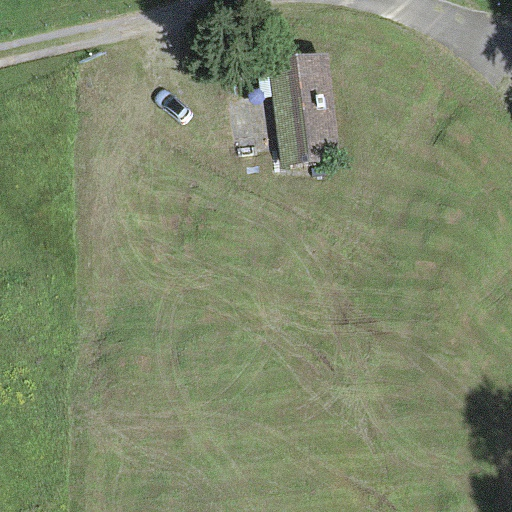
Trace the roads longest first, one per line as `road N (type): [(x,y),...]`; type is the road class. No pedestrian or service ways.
road 1 (track): [(235,0),(0,58)]
road 2 (track): [(511,47),(373,0)]
